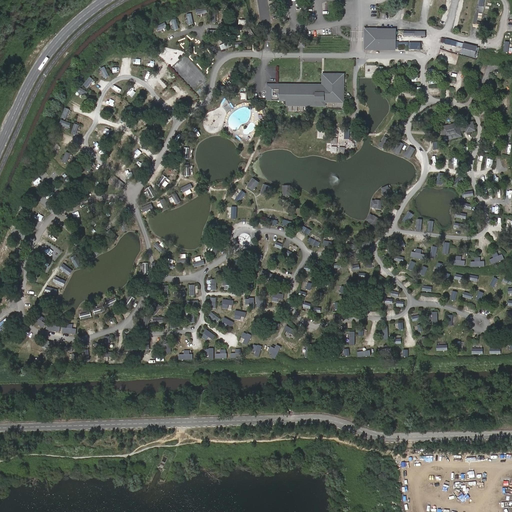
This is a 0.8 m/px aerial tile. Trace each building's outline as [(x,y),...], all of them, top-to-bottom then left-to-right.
[(167,27),(165,23),(156,27),(157,31),(167,27)] [(364,50),(396,51),(396,29),(365,28),(364,50)] [(256,38),(251,29),(247,32),(252,40),(256,38)] [(220,46),(222,51),(233,46),(231,42),(220,46)] [(476,47),(463,43),(461,54),(473,57),(476,47)] [(440,51),(438,59),(448,61),(449,57),(451,58),(450,62),(455,63),(457,57),(449,55),(450,53),(440,51)] [(109,76),(105,67),(101,69),(105,78),(109,76)] [(267,100),(286,101),(286,107),(344,107),(344,75),(323,75),(323,85),(267,85),(267,100)] [(94,80),(90,77),(84,85),(87,88),(94,80)] [(88,92),(79,87),(77,91),(85,96),(88,92)] [(70,109),(65,108),(61,117),(66,119),(70,109)] [(71,124),(61,120),(60,124),(69,128),(71,124)] [(475,131),(473,122),(464,124),(465,127),(466,131),(466,133),(475,131)] [(79,125),(75,123),(71,134),(76,135),(79,125)] [(459,123),(440,127),(442,133),(444,141),(462,137),(461,132),(460,128),(459,123)] [(104,137),(108,132),(104,128),(100,133),(104,137)] [(390,140),(384,136),(378,146),(385,149),(390,140)] [(399,155),(404,144),(397,141),(392,152),(399,155)] [(59,145),(55,143),(50,153),(54,155),(59,145)] [(410,160),(415,150),(408,146),(403,156),(410,160)] [(71,154),(66,152),(62,162),(67,164),(71,154)] [(457,187),(463,179),(460,176),(453,184),(457,187)] [(125,184),(116,178),(112,184),(120,191),(125,184)] [(260,183),(253,178),(248,186),(254,191),(260,183)] [(193,188),(191,183),(181,189),(183,193),(193,188)] [(270,186),(264,184),(261,193),(267,195),(270,186)] [(380,187),(383,197),(391,195),(389,185),(380,187)] [(144,189),(147,199),(154,197),(150,187),(144,189)] [(181,202),(176,193),(171,195),(177,204),(181,202)] [(164,199),(160,201),(165,210),(169,208),(164,199)] [(382,209),(382,200),(375,200),(375,201),(372,200),(371,207),(375,208),(375,209),(382,209)] [(472,205),(461,202),(460,208),(470,211),(472,205)] [(144,213),(154,208),(152,204),(142,208),(144,213)] [(375,226),(379,219),(373,215),(373,216),(370,214),(366,220),(369,222),(369,223),(375,226)] [(294,225),(283,220),(282,225),(292,229),(294,225)] [(311,230),(302,224),(299,229),(308,234),(311,230)] [(221,239),(225,228),(220,227),(216,238),(221,239)] [(320,241),(311,236),(308,240),(317,245),(320,241)] [(324,238),(322,242),(333,246),(334,242),(324,238)] [(361,248),(371,244),(370,240),(360,244),(361,248)] [(166,250),(158,242),(154,246),(162,254),(166,250)] [(215,257),(220,245),(215,243),(210,255),(215,257)] [(390,247),(386,249),(391,257),(395,254),(390,247)] [(501,259),(497,251),(493,253),(497,261),(501,259)] [(301,256),(291,252),(289,256),(298,260),(301,256)] [(402,259),(398,256),(392,263),(396,266),(402,259)] [(414,260),(410,257),(404,264),(408,267),(414,260)] [(425,260),(421,257),(416,265),(420,268),(425,260)] [(446,265),(442,263),(436,270),(440,273),(446,265)] [(430,269),(427,266),(421,274),(424,277),(430,269)] [(448,279),(453,271),(449,268),(444,276),(448,279)] [(472,275),(469,272),(463,279),(466,282),(472,275)] [(452,287),(458,280),(454,277),(448,284),(452,287)] [(480,301),(483,293),(479,291),(475,299),(480,301)] [(130,296),(123,304),(127,307),(134,299),(130,296)] [(108,306),(117,303),(115,298),(106,301),(108,306)] [(156,316),(163,307),(159,303),(152,312),(156,316)] [(80,319),(91,317),(90,311),(78,314),(80,319)] [(220,319),(211,312),(208,316),(217,323),(220,319)] [(234,324),(225,318),(222,322),(231,328),(234,324)] [(216,335),(207,329),(205,333),(213,339),(216,335)] [(255,339),(251,336),(245,344),(248,347),(255,339)] [(44,341),(42,348),(49,351),(51,344),(44,341)] [(263,348),(260,346),(253,354),(257,357),(263,348)]
